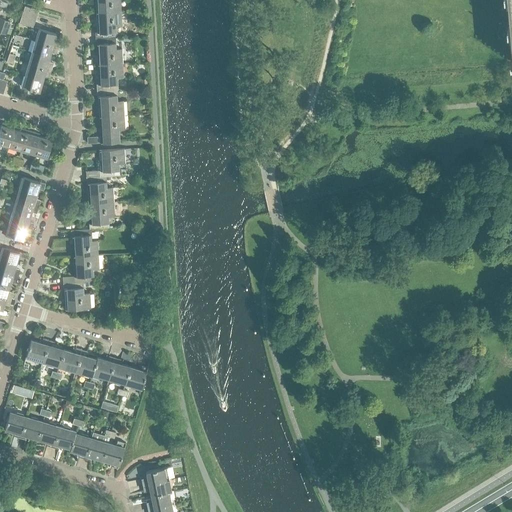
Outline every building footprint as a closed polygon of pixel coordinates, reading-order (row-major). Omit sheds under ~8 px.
[(95,0),(96,12),(121,11),(120,0),(95,0)] [(25,6),(23,12),(36,16),(38,10),(25,6)] [(121,11),(96,12),(97,32),(95,32),(95,38),(115,37),(117,37),(116,25),(122,25),(121,11)] [(36,16),(23,12),(21,17),(35,21),(36,16)] [(0,25),(13,30),(15,24),(11,22),(0,17),(0,25)] [(35,21),(21,17),(19,23),(33,27),(35,21)] [(13,30),(0,25),(0,31),(7,34),(7,32),(12,34),(13,30)] [(38,28),(35,40),(58,47),(59,42),(54,41),(56,33),(38,28)] [(115,37),(95,38),(96,45),(97,45),(98,64),(123,63),(122,49),(116,49),(115,37)] [(58,47),(35,40),(32,51),(49,57),(51,49),(57,51),(58,47)] [(32,51),(28,63),(51,70),(53,65),(47,64),(49,57),(32,51)] [(51,70),(28,63),(25,74),(42,79),(45,72),(50,74),(51,70)] [(123,63),(98,64),(99,84),(96,84),(97,90),(117,89),(118,89),(118,77),(124,77),(123,63)] [(42,79),(25,74),(22,86),(45,93),(46,88),(40,87),(42,79)] [(117,89),(97,90),(97,97),(99,97),(100,116),(124,115),(123,101),(118,101),(117,89)] [(124,115),(100,116),(101,136),(100,136),(100,143),(120,141),(119,130),(125,129),(124,115)] [(8,147),(14,126),(2,123),(2,125),(1,125),(0,128),(0,148),(0,149),(1,145),(8,147)] [(14,126),(8,147),(21,151),(27,130),(14,126)] [(35,132),(27,130),(21,151),(34,154),(39,136),(35,135),(35,132)] [(39,136),(34,154),(47,158),(49,152),(51,153),(54,146),(51,145),(52,140),(39,136)] [(86,177),(106,176),(120,175),(119,163),(125,163),(124,149),(100,150),(101,170),(85,171),(86,177)] [(31,163),(30,168),(43,172),(44,166),(31,163)] [(107,188),(106,176),(86,177),(86,184),(88,184),(89,203),(114,202),(113,187),(107,188)] [(23,177),(19,188),(36,193),(39,186),(44,188),(46,183),(23,177)] [(19,188),(16,200),(39,207),(40,202),(34,201),(36,193),(19,188)] [(39,207),(16,200),(12,211),(30,217),(32,209),(38,211),(39,207)] [(114,216),(114,202),(89,203),(90,223),(89,223),(89,229),(91,229),(109,228),(109,216),(114,216)] [(12,211),(9,223),(32,230),(33,225),(28,224),(30,217),(12,211)] [(0,239),(10,242),(11,236),(23,240),(25,232),(31,234),(32,230),(9,223),(7,231),(0,229),(0,239)] [(147,228),(136,228),(137,240),(143,240),(142,234),(148,234),(147,228)] [(91,229),(89,229),(71,230),(71,237),(73,237),(74,256),(98,255),(97,240),(91,240),(91,229)] [(10,242),(0,239),(0,258),(16,263),(18,256),(24,258),(25,253),(8,248),(10,242)] [(98,255),(74,256),(75,275),(62,276),(63,283),(83,282),(94,281),(93,268),(99,268),(98,255)] [(16,263),(0,258),(0,271),(18,277),(19,272),(14,270),(16,263)] [(0,271),(0,283),(9,286),(11,279),(17,281),(18,277),(0,271)] [(83,282),(63,283),(63,289),(65,289),(66,309),(82,308),(82,311),(90,310),(90,308),(91,308),(90,293),(84,293),(83,282)] [(0,283),(0,296),(11,300),(13,295),(7,293),(9,286),(0,283)] [(11,300),(0,296),(0,308),(2,309),(5,302),(10,303),(11,300)] [(43,361),(48,344),(31,339),(26,356),(43,361)] [(64,349),(48,344),(43,361),(59,366),(64,349)] [(64,349),(59,366),(75,371),(80,354),(64,349)] [(80,354),(75,371),(92,376),(93,373),(92,373),(97,358),(80,354)] [(97,358),(92,373),(93,373),(109,378),(114,361),(98,357),(97,358)] [(130,366),(114,361),(109,378),(125,383),(130,366)] [(146,371),(130,366),(125,383),(142,388),(146,371)] [(30,397),(32,391),(12,385),(10,392),(30,397)] [(103,401),(101,407),(116,411),(118,405),(103,401)] [(21,433),(26,416),(10,412),(5,428),(21,433)] [(43,421),(26,416),(21,433),(38,438),(43,421)] [(59,426),(43,421),(38,438),(54,443),(59,426)] [(75,430),(59,426),(54,443),(70,448),(75,432),(75,430)] [(92,431),(90,437),(91,437),(86,454),(102,459),(107,442),(109,436),(110,430),(105,429),(104,434),(92,431)] [(75,432),(70,448),(70,450),(86,454),(91,437),(90,437),(75,432)] [(115,444),(107,442),(102,459),(119,464),(125,442),(117,439),(115,444)] [(143,485),(169,479),(166,467),(146,471),(147,479),(142,480),(143,485)] [(169,479),(143,485),(144,489),(149,488),(151,495),(171,491),(169,479)] [(171,491),(151,495),(152,502),(146,503),(148,508),(174,503),(171,491)] [(175,511),(174,503),(148,508),(148,511),(151,511),(154,511),(175,511)]
